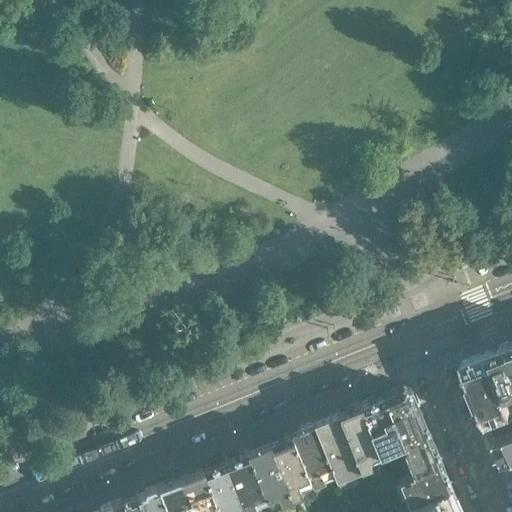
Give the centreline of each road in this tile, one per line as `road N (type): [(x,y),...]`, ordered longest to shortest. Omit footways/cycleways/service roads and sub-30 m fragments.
road 1 (tertiary): [(417,327),(0,494)]
road 2 (residential): [(495,511),(417,327)]
